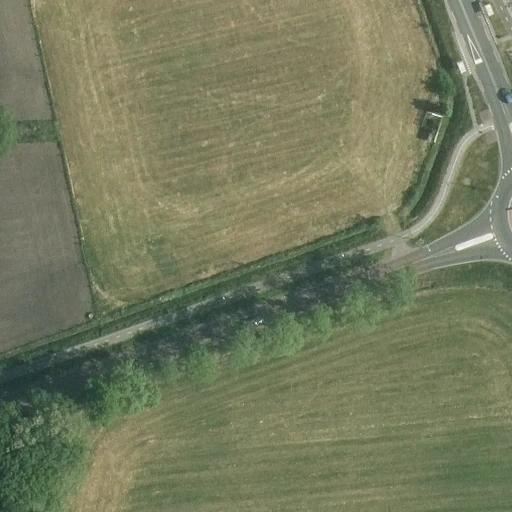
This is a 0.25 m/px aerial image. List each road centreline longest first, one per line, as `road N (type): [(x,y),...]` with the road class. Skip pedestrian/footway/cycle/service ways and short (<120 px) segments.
road 1 (tertiary): [(0,406),(501,232)]
road 2 (secondary): [(511,123),(460,0)]
